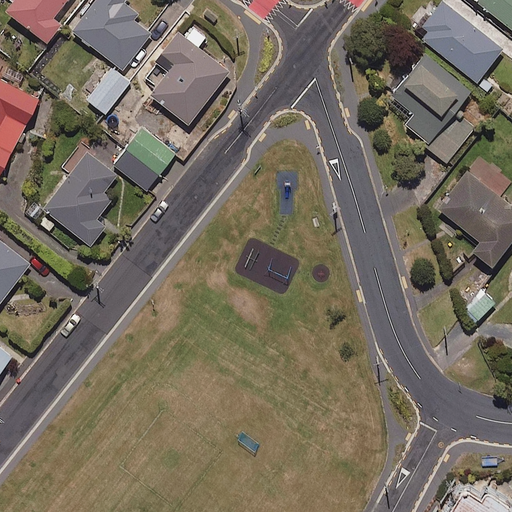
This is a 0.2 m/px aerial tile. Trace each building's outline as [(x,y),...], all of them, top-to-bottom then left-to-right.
[(67,0),(9,0),(5,6),(49,39),(62,21),(56,16),(67,0)] [(126,0),(94,0),(75,25),(125,63),(150,30),(134,18),(140,10),(126,0)] [(504,48),(444,0),(443,0),(417,33),(478,81),(504,48)] [(511,0),(477,0),(511,27),(511,0)] [(230,66),(179,27),(156,57),(169,68),(152,90),(189,119),(230,66)] [(461,105),(473,90),(427,53),(392,94),(414,112),(406,123),(430,143),(427,147),(447,162),(481,122),(461,105)] [(131,82),(112,67),(87,98),(105,113),(131,82)] [(0,77),(0,168),(38,98),(0,77)] [(176,152),(143,126),(114,163),(147,189),(176,152)] [(119,173),(88,149),(45,205),(91,240),(103,225),(96,220),(115,194),(107,188),(119,173)] [(511,238),(511,197),(468,166),(440,206),(483,237),(475,247),(495,261),(511,238)] [(0,300),(31,260),(0,235),(0,300)] [(496,303),(485,291),(465,310),(475,321),(496,303)] [(0,367),(11,354),(0,345),(0,367)] [(484,498),(465,486),(457,499),(453,497),(443,511),(511,511),(511,502),(489,488),(484,498)]
